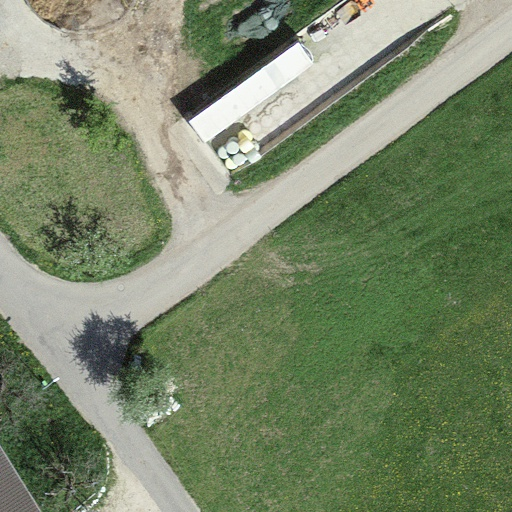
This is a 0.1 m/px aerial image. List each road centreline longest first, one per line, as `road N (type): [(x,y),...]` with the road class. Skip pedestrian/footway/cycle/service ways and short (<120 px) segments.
road 1 (residential): [(511,30),(57,350)]
road 2 (residential): [(57,350),(176,511)]
